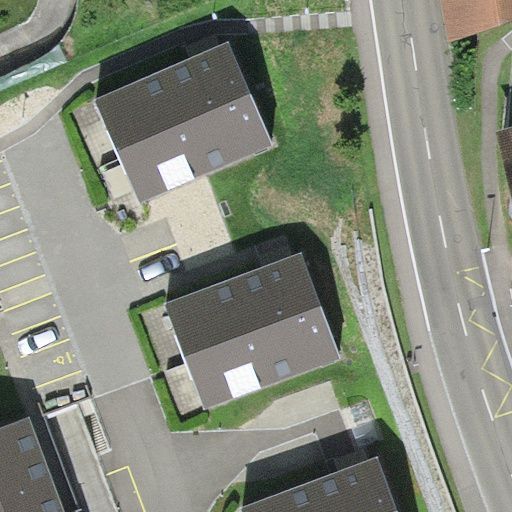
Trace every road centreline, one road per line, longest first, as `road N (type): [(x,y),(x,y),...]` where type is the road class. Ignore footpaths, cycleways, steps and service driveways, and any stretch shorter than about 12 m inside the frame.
road 1 (tertiary): [(399,0),(443,277),(511,483)]
road 2 (residential): [(152,511),(23,156)]
